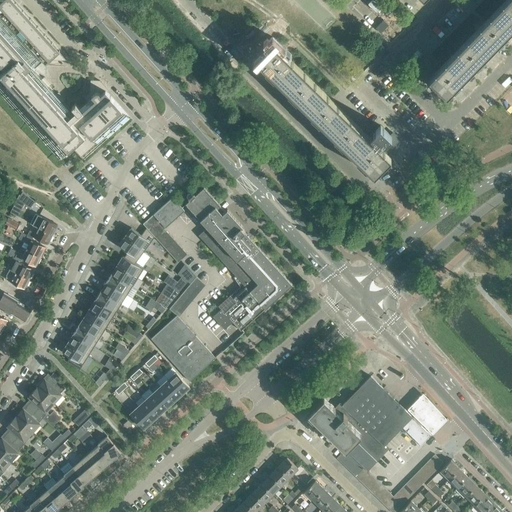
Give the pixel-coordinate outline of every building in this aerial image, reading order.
[(47,142),(46,143),(47,144),(50,141),(56,148),(54,150),(55,151),(55,150),(61,157),(60,158),(61,159),(73,148),(83,158),(84,157),(83,157),(89,150),(90,151),(91,151),(90,150),(97,144),(98,143),(96,141),(103,135),(105,138),(106,137),(105,136),(112,130),(113,130),(111,127),(118,121),(121,124),(121,123),(121,122),(127,116),(128,117),(129,116),(106,91),(108,90),(108,91),(109,90),(100,80),(93,80),(90,82),(90,93),(84,98),(87,101),(80,108),(76,103),(72,106),(76,111),(73,114),(62,101),(65,99),(58,92),(56,94),(49,86),(51,84),(44,77),(42,79),(35,71),(35,70),(36,68),(39,68),(39,71),(39,70),(42,71),(42,73),(46,73),(47,73),(46,71),(46,65),(47,65),(46,65),(43,62),(46,59),(67,60),(59,51),(60,51),(59,50),(59,51),(52,43),(52,42),(51,43),(45,35),(44,34),(44,35),(38,27),(37,26),(37,27),(30,19),(31,19),(30,18),(30,19),(23,11),(23,10),(22,11),(16,3),(16,2),(15,3),(12,0),(1,0),(0,1),(0,70),(2,72),(0,74),(0,86),(1,87),(0,88),(0,89),(0,90),(6,96),(5,97),(6,98),(9,96),(15,102),(12,104),(13,105),(14,105),(20,112),(19,112),(20,113),(22,111),(29,118),(26,120),(27,121),(28,120),(34,127),(33,128),(34,129),(36,126),(42,133),(40,135),(41,136),(41,135),(47,142)] [(511,0),(505,0),(480,26),(478,25),(474,29),(476,31),(429,79),(436,86),(434,87),(437,91),(439,89),(446,96),(448,94),(450,96),(458,87),(456,85),(459,83),(461,85),(469,76),(467,74),(470,71),(472,73),(481,65),(479,63),(481,60),(483,62),(492,53),(490,51),(493,48),(495,50),(503,41),(501,39),(504,37),(506,39),(511,32),(511,0)] [(375,28),(381,33),(389,25),(383,20),(375,28)] [(373,141),(331,99),(276,45),(259,62),(260,64),(258,66),(267,74),(269,72),(272,75),(270,77),(278,85),(280,83),(283,86),(281,88),(290,97),(292,95),(295,97),(293,99),(301,108),(303,106),(306,109),(304,111),(313,119),(315,117),(318,120),(316,122),(324,130),(326,128),(329,131),(327,133),(336,142),(338,140),(341,142),(339,145),(347,153),(349,151),(352,154),(350,156),(359,164),(361,162),(364,165),(361,167),(370,175),(372,173),(374,175),(391,158),(388,155),(390,153),(387,150),(385,152),(379,146),(383,142),(384,143),(391,136),(380,125),(373,132),(378,136),(373,141)] [(242,228),(243,227),(227,209),(225,210),(221,205),(204,187),(195,195),(194,193),(188,198),(190,200),(187,203),(186,203),(186,204),(187,204),(193,211),(194,212),(202,221),(207,227),(198,235),(236,276),(245,286),(233,298),(230,294),(218,305),(221,308),(213,316),(225,328),(232,321),(241,330),(292,284),(245,232),(245,231),(242,228)] [(19,199),(30,207),(34,201),(23,192),(19,199)] [(184,210),(172,197),(143,224),(155,237),(161,231),(160,229),(164,226),(165,227),(184,210)] [(38,227),(53,235),(56,229),(55,228),(57,225),(43,218),(38,215),(33,225),(38,227)] [(6,224),(9,226),(15,229),(17,230),(20,224),(9,218),(6,224)] [(48,244),(53,235),(38,227),(35,232),(31,230),(29,234),(33,236),(48,244)] [(154,237),(146,228),(141,235),(131,227),(125,236),(144,251),(154,237)] [(26,249),(41,257),(44,251),(45,247),(31,240),(32,238),(21,233),(18,239),(29,244),(26,249)] [(135,263),(144,251),(125,236),(118,245),(128,252),(124,257),(135,263)] [(38,263),(41,257),(26,249),(23,255),(12,249),(9,254),(20,260),(21,258),(36,266),(38,262),(38,263)] [(178,262),(187,254),(183,249),(173,257),(178,262)] [(18,265),(15,272),(30,279),(33,274),(32,273),(34,269),(20,262),(20,260),(9,254),(6,259),(18,265)] [(135,263),(124,257),(123,256),(117,265),(138,278),(143,269),(135,263)] [(112,273),(132,286),(138,278),(117,265),(112,273)] [(26,285),(27,285),(30,279),(15,272),(10,269),(5,278),(10,281),(24,288),(26,285)] [(127,295),(132,286),(112,273),(111,273),(106,282),(127,295)] [(178,282),(173,288),(176,290),(179,292),(184,286),(178,281),(178,282)] [(106,282),(101,291),(121,304),(127,295),(106,282)] [(95,299),(116,312),(121,304),(101,291),(100,290),(95,299)] [(23,305),(24,304),(18,300),(18,301),(12,298),(13,298),(4,293),(0,299),(0,309),(9,315),(11,313),(24,321),(25,319),(27,319),(29,317),(28,315),(31,310),(23,305)] [(90,308),(110,321),(116,312),(95,299),(90,308)] [(165,308),(169,304),(165,300),(161,304),(165,308)] [(165,308),(161,304),(157,309),(162,313),(165,308)] [(84,316),(105,329),(110,321),(90,308),(84,316)] [(177,315),(176,315),(151,338),(190,381),(215,357),(180,318),(177,315)] [(84,316),(79,325),(99,338),(105,329),(84,316)] [(73,334),(94,347),(99,338),(79,325),(73,333),(73,334)] [(68,342),(88,355),(94,347),(73,334),(68,342)] [(83,364),(88,355),(68,342),(62,351),(70,356),(67,362),(79,369),(83,364)] [(125,347),(121,351),(123,353),(126,355),(129,351),(125,347)] [(53,372),(50,375),(60,384),(62,382),(53,372)] [(175,372),(168,379),(181,394),(189,386),(176,372),(175,372)] [(39,385),(40,385),(38,388),(37,388),(53,402),(61,394),(60,393),(65,388),(60,384),(50,375),(48,373),(47,373),(49,375),(45,380),(44,379),(39,385)] [(165,374),(157,381),(160,384),(168,376),(165,374)] [(340,403),(347,410),(343,413),(347,417),(346,418),(361,433),(345,448),(346,449),(355,440),(376,461),(390,448),(386,444),(402,427),(412,416),(371,376),(342,404),(341,402),(340,403)] [(161,386),(174,400),(181,394),(168,379),(161,386)] [(161,386),(153,393),(166,407),(174,400),(161,386)] [(32,399),(28,404),(43,417),(54,428),(62,419),(55,412),(51,416),(46,411),(53,402),(37,388),(38,388),(37,387),(29,396),(32,399)] [(153,393),(145,400),(159,414),(166,407),(153,393)] [(335,408),(324,396),(308,412),(345,448),(361,433),(346,418),(347,417),(343,413),(347,410),(340,403),(335,408)] [(145,400),(138,406),(151,421),(159,414),(145,400)] [(18,414),(18,415),(16,417),(32,432),(40,423),(39,422),(43,417),(28,404),(24,409),(23,408),(18,414)] [(143,428),(151,421),(138,406),(130,413),(130,414),(143,428)] [(11,429),(7,433),(22,447),(26,442),(24,440),(32,432),(16,417),(15,416),(7,425),(11,429)] [(81,416),(75,422),(78,426),(84,420),(81,416)] [(431,434),(412,416),(402,427),(421,445),(431,434)] [(88,419),(82,425),(86,428),(91,423),(88,419)] [(80,427),(74,433),(77,436),(83,431),(80,427)] [(68,429),(62,435),(65,438),(71,432),(68,429)] [(0,438),(0,451),(10,461),(18,452),(17,451),(22,447),(7,433),(2,438),(1,437),(0,438)] [(71,442),(77,436),(74,433),(68,439),(71,442)] [(98,443),(98,444),(99,444),(112,460),(117,455),(117,454),(121,451),(114,443),(113,443),(107,436),(98,443)] [(52,450),(57,446),(52,442),(48,437),(43,442),(52,450)] [(354,458),(358,462),(364,467),(367,470),(376,461),(355,440),(346,449),(345,449),(350,453),(354,458)] [(58,449),(61,452),(67,446),(63,443),(58,449)] [(99,444),(98,444),(90,451),(104,467),(103,467),(104,468),(109,464),(109,463),(112,460),(99,444)] [(55,458),(61,452),(58,449),(52,455),(55,458)] [(337,458),(341,462),(350,453),(345,449),(337,458)] [(0,475),(0,476),(5,471),(3,469),(10,461),(0,451),(0,475)] [(90,451),(81,459),(95,475),(95,476),(101,471),(100,470),(103,467),(104,467),(90,451)] [(350,453),(341,462),(346,466),(354,458),(350,453)] [(42,454),(36,460),(39,463),(45,457),(42,454)] [(435,454),(430,458),(439,467),(443,462),(435,454)] [(287,457),(278,466),(289,477),(298,468),(287,457)] [(346,466),(350,470),(358,462),(354,458),(346,466)] [(435,471),(439,467),(430,458),(426,462),(435,471)] [(41,465),(44,468),(50,462),(47,459),(41,465)] [(95,475),(81,459),(73,466),(86,482),(87,483),(92,478),(91,478),(95,475)] [(449,479),(459,468),(451,459),(440,470),(449,479)] [(30,465),(33,469),(39,463),(36,460),(30,465)] [(358,462),(350,470),(355,476),(364,467),(358,462)] [(422,466),(431,475),(435,471),(426,462),(422,466)] [(38,474),(44,468),(41,465),(35,470),(38,474)] [(64,474),(65,475),(78,490),(83,486),(83,485),(86,482),(73,466),(64,474)] [(284,482),(289,477),(278,466),(270,475),(281,485),(284,482)] [(427,479),(431,475),(422,466),(418,471),(427,479)] [(355,476),(360,480),(368,472),(367,470),(364,467),(355,476)] [(468,476),(459,468),(449,479),(457,487),(468,476)] [(414,475),(422,483),(427,479),(418,471),(414,475)] [(360,480),(364,484),(372,476),(368,472),(360,480)] [(25,480),(28,484),(34,478),(31,475),(25,480)] [(65,475),(56,482),(70,498),(69,498),(70,499),(76,494),(75,493),(78,490),(65,475)] [(262,483),(273,494),(281,485),(270,475),(262,483)] [(418,487),(422,483),(414,475),(410,479),(418,487)] [(372,476),(364,484),(368,488),(377,480),(372,476)] [(466,496),(476,485),(468,476),(457,487),(466,496)] [(16,479),(10,485),(13,488),(19,482),(16,479)] [(406,483),(414,492),(418,487),(410,479),(406,483)] [(22,490),(28,484),(25,480),(19,486),(22,490)] [(302,489),(306,484),(302,480),(298,484),(302,489)] [(304,491),(313,499),(324,489),(315,480),(304,491)] [(368,488),(372,493),(381,484),(377,480),(368,488)] [(56,482),(48,489),(61,505),(61,506),(67,502),(66,501),(69,498),(70,498),(56,482)] [(289,493),(288,494),(290,496),(289,497),(291,499),(296,495),(284,482),(281,485),(289,493)] [(264,502),(273,494),(262,483),(253,492),(264,502)] [(406,483),(402,487),(410,496),(414,492),(406,483)] [(423,483),(411,496),(413,498),(421,490),(425,494),(429,489),(423,483)] [(381,484),(372,493),(376,497),(385,488),(381,484)] [(437,490),(438,491),(440,489),(435,484),(431,488),(435,492),(437,490)] [(13,488),(10,485),(4,490),(7,494),(13,488)] [(485,493),(476,485),(466,496),(474,504),(485,493)] [(410,496),(402,487),(397,491),(406,500),(410,496)] [(376,497),(381,501),(389,492),(385,488),(376,497)] [(61,505),(48,489),(39,497),(51,511),(54,511),(58,509),(57,508),(61,505)] [(332,497),(324,489),(313,499),(322,508),(332,497)] [(8,496),(11,500),(17,494),(14,491),(8,496)] [(393,496),(397,500),(402,504),(406,500),(397,491),(393,496)] [(430,497),(431,498),(433,495),(428,491),(424,495),(428,499),(430,497)] [(245,500),(256,511),(264,502),(253,492),(245,500)] [(389,492),(381,501),(385,505),(393,496),(389,492)] [(489,497),(485,493),(474,504),(472,506),(478,511),(483,511),(494,501),(492,500),(493,500),(490,496),(489,497)] [(289,497),(290,496),(288,494),(283,499),(288,503),(291,499),(289,497)] [(437,499),(433,495),(431,498),(430,497),(428,499),(433,503),(437,499)] [(5,505),(11,500),(8,496),(2,502),(5,505)] [(385,505),(389,509),(397,500),(393,496),(385,505)] [(30,504),(31,505),(36,511),(51,511),(39,497),(30,504)] [(334,511),(341,505),(332,497),(322,508),(326,511),(334,511)] [(239,511),(254,511),(256,511),(245,500),(237,509),(239,511)] [(397,500),(389,509),(392,511),(394,511),(402,504),(397,500)] [(400,511),(416,511),(419,509),(411,500),(400,511)] [(454,507),(455,508),(457,505),(452,501),(448,505),(452,509),(454,507)] [(499,511),(502,510),(494,501),(483,511),(499,511)]
